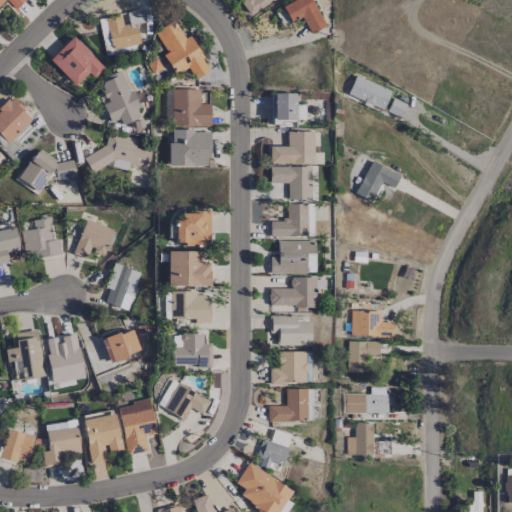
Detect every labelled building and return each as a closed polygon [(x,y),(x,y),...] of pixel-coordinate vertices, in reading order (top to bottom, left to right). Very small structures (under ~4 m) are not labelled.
[(292,0),(281,5),(288,21),(300,16),(309,34),(323,27),(310,0),(292,0)] [(97,19),(99,34),(106,33),(109,49),(138,44),(135,24),(143,23),(140,9),(125,12),(127,24),(121,25),(119,15),(97,19)] [(188,36),(183,39),(172,20),(153,32),(165,53),(162,55),(173,75),(186,67),(194,79),(208,70),(188,36)] [(47,59),(73,86),(87,73),(92,77),(102,68),(71,36),(47,59)] [(101,104),(107,123),(118,119),(119,125),(138,118),(135,108),(138,107),(132,90),(127,92),(120,72),(98,80),(105,102),(101,104)] [(389,91),(354,75),(346,94),(381,110),(389,91)] [(208,103),(198,103),(198,89),(169,89),(169,126),(208,126),(208,103)] [(295,94),(272,93),(272,120),(303,120),(303,105),(295,105),(295,94)] [(0,106),(0,138),(5,144),(31,119),(9,97),(0,106)] [(168,166),(208,166),(207,130),(167,131),(168,166)] [(312,131),(285,131),(286,146),(267,147),(268,163),(312,163),(312,131)] [(146,168),(150,151),(134,148),(136,139),(106,133),(102,154),(88,151),(86,164),(125,172),(127,164),(146,168)] [(16,178),(36,192),(51,170),(54,172),(56,181),(74,178),(71,160),(52,163),(51,158),(36,148),(16,178)] [(379,182),(392,188),(398,175),(369,161),(354,195),(370,202),(379,182)] [(309,166),(268,167),(268,183),(286,183),(286,200),(310,200),(309,166)] [(305,237),(305,204),(286,204),(286,221),(268,222),(268,237),(305,237)] [(207,212),(174,212),(174,244),(207,245),(207,212)] [(57,254),(50,217),(33,220),(34,228),(21,230),(26,259),(57,254)] [(72,255),(86,259),(88,250),(103,254),(111,228),(83,220),(72,255)] [(313,240),(276,241),(276,257),(268,257),(268,274),(314,273),(313,240)] [(208,286),(208,263),(199,263),(199,252),(166,251),(165,285),(208,286)] [(132,296),(139,271),(113,264),(101,303),(118,308),(122,294),(132,296)] [(267,306),(314,307),(314,277),(289,277),(289,289),(267,289),(267,306)] [(168,319),(192,319),(192,323),(208,323),(207,292),(167,293),(168,319)] [(349,336),(390,337),(391,322),(379,322),(379,311),(350,310),(349,336)] [(309,320),(295,320),(295,316),(268,316),(268,333),(275,333),(275,345),(308,346),(309,320)] [(138,352),(131,329),(103,338),(110,361),(138,352)] [(13,333),(15,348),(4,349),(5,363),(19,361),(21,380),(42,377),(36,330),(13,333)] [(171,366),(209,365),(209,343),(201,343),(201,333),(178,334),(179,347),(170,348),(171,366)] [(377,342),(347,341),(346,372),(364,373),(364,356),(377,356),(377,342)] [(268,368),(268,385),(282,385),(282,381),(308,382),(308,352),(277,351),(276,368),(268,368)] [(187,408),(201,414),(207,398),(166,381),(155,408),(182,419),(187,408)] [(310,421),(310,389),(283,389),(284,405),(266,405),(266,422),(310,421)] [(385,394),(354,394),(353,413),(385,413),(385,394)] [(115,406),(124,455),(146,450),(143,436),(154,434),(147,400),(115,406)] [(105,461),(105,455),(119,453),(114,414),(81,419),(88,463),(105,461)] [(75,426),(74,420),(43,425),(44,430),(75,426)] [(370,455),(371,423),(353,423),(352,437),(344,437),(344,455),(370,455)] [(75,427),(44,431),(46,451),(40,452),(42,467),(62,465),(61,455),(78,453),(75,427)] [(0,447),(0,457),(25,464),(32,435),(5,429),(0,447)] [(289,435),(272,430),(268,442),(259,439),(252,464),(269,469),(270,465),(279,468),(289,435)] [(242,488),(236,498),(259,511),(275,511),(289,489),(245,463),(234,483),(242,488)] [(511,474),(503,475),(503,503),(511,502),(511,474)] [(479,511),(480,491),(468,491),(467,511),(479,511)] [(194,511),(233,511),(232,507),(220,511),(219,511),(211,511),(206,494),(190,499),(194,511)]
